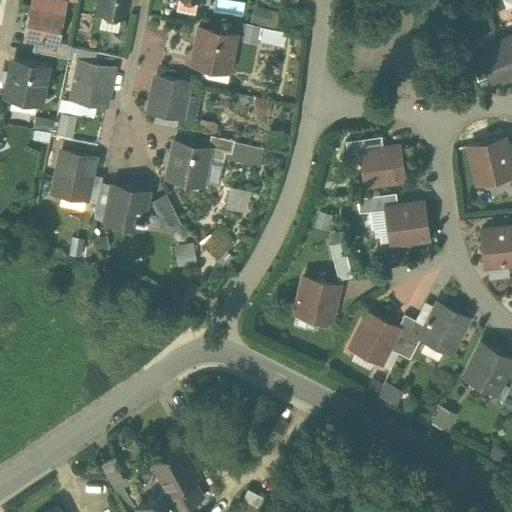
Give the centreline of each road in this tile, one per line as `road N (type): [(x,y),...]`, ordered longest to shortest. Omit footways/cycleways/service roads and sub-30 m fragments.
road 1 (residential): [(206,344),(511,498)]
road 2 (residential): [(206,344),(290,187),(311,106)]
road 3 (residential): [(0,489),(206,344)]
road 4 (residential): [(511,327),(459,258),(439,146)]
road 5 (residential): [(311,106),(435,113)]
